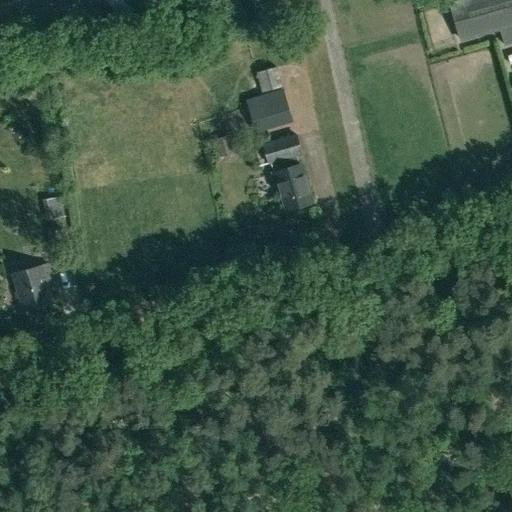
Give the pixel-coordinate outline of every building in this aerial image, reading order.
[(460,41),(511,26),(511,0),(460,0),(449,3),(460,41)] [(282,90),(247,100),(257,132),(292,122),(282,90)] [(282,193),(287,209),(311,202),(299,161),(298,161),(295,151),(300,149),(296,135),(264,145),(271,166),(272,166),(275,175),(274,176),(280,194),(282,193)] [(48,232),(55,257),(71,253),(65,228),(48,232)] [(49,266),(13,275),(22,311),(54,303),(50,286),(54,285),(49,266)]
